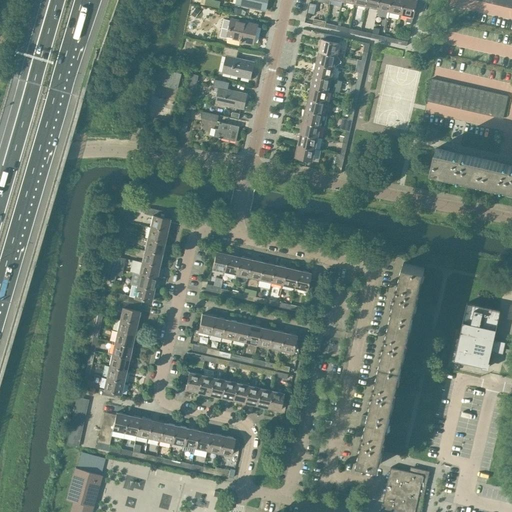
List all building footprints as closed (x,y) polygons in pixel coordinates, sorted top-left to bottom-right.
[(240,0),(239,4),(266,10),(268,0),(240,0)] [(378,8),(380,0),(367,0),(366,6),(378,8)] [(390,11),(392,0),(380,0),(378,8),(390,11)] [(402,13),(404,0),(392,0),(390,11),(402,13)] [(414,16),(417,0),(404,0),(402,13),(408,15),(406,21),(412,23),(414,16)] [(377,16),(378,8),(366,6),(365,13),(377,16)] [(325,27),(326,23),(326,21),(314,18),(313,24),(325,27)] [(258,25),(232,19),(229,36),(228,42),(240,45),(241,42),(243,42),(243,40),(254,42),(258,25)] [(323,39),(340,43),(341,37),(325,33),(323,39)] [(323,39),(322,38),(319,51),(337,55),(340,43),(323,39)] [(239,49),(225,46),(223,55),(227,56),(223,72),(251,78),(255,61),(237,58),(239,49)] [(341,62),(337,55),(319,51),(316,62),(334,66),(341,62)] [(363,73),(366,61),(361,60),(358,59),(355,71),(363,73)] [(332,78),(334,66),(316,62),(314,74),(332,78)] [(180,72),(153,65),(149,82),(176,89),(180,72)] [(360,85),(363,73),(355,71),(358,72),(356,84),(360,85)] [(329,90),(332,78),(314,74),(311,86),(329,90)] [(436,91),(438,80),(432,78),(429,89),(436,91)] [(229,82),(215,79),(213,87),(219,88),(216,102),(244,108),(247,94),(228,90),(229,82)] [(442,92),(444,81),(438,80),(436,91),(442,92)] [(448,94),(450,83),(444,81),(442,92),(448,94)] [(453,95),(456,84),(450,83),(448,94),(453,95)] [(459,96),(462,85),(456,84),(453,95),(459,96)] [(465,98),(468,87),(462,85),(459,96),(465,98)] [(326,102),(329,90),(311,86),(308,97),(326,102)] [(471,99),(473,88),(468,87),(465,98),(471,99)] [(477,101),(479,89),(473,88),(471,99),(477,101)] [(433,102),(436,91),(429,89),(427,101),(433,102)] [(482,102),(485,91),(479,89),(477,101),(482,102)] [(439,103),(442,92),(436,91),(433,102),(439,103)] [(488,103),(491,92),(485,91),(482,102),(488,103)] [(445,105),(448,94),(442,92),(439,103),(445,105)] [(494,105),(497,93),(491,92),(488,103),(494,105)] [(500,106),(503,95),(497,93),(494,105),(500,106)] [(451,106),(453,95),(448,94),(445,105),(451,106)] [(457,107),(459,96),(453,95),(451,106),(457,107)] [(506,107),(508,96),(503,95),(500,106),(506,107)] [(462,109),(465,98),(459,96),(457,107),(462,109)] [(324,113),(326,102),(308,97),(306,109),(324,113)] [(468,110),(471,99),(465,98),(462,109),(468,110)] [(474,111),(477,101),(471,99),(468,110),(474,111)] [(480,113),(482,102),(477,101),(474,111),(480,113)] [(486,114),(488,103),(482,102),(480,113),(486,114)] [(492,115),(494,105),(488,103),(486,114),(492,115)] [(498,117),(500,106),(494,105),(492,115),(498,117)] [(321,125),(324,113),(306,109),(303,121),(321,125)] [(219,115),(203,111),(201,117),(217,121),(219,115)] [(181,115),(177,132),(185,133),(189,117),(181,115)] [(318,137),(321,125),(303,121),(300,133),(318,137)] [(236,141),(240,126),(220,122),(218,129),(216,129),(214,136),(219,137),(219,138),(222,139),(222,138),(236,141)] [(316,149),(318,137),(300,133),(298,145),(316,149)] [(345,155),(347,143),(343,142),(340,154),(337,153),(345,155)] [(313,161),(316,149),(298,145),(295,157),(313,161)] [(481,180),(486,159),(453,152),(436,148),(431,169),(481,180)] [(342,167),(345,155),(337,153),(334,165),(342,167)] [(511,165),(503,163),(486,159),(481,180),(511,186),(511,165)] [(127,203),(124,218),(132,220),(136,205),(127,203)] [(169,218),(170,213),(150,208),(149,215),(153,215),(150,226),(168,230),(170,219),(169,218)] [(165,242),(168,230),(150,226),(147,238),(165,242)] [(162,253),(165,242),(147,238),(145,250),(162,253)] [(160,265),(162,253),(145,250),(142,261),(160,265)] [(224,271),(228,254),(216,251),(212,269),(224,271)] [(236,274),(239,256),(228,254),(224,271),(236,274)] [(247,277),(251,259),(239,256),(236,274),(247,277)] [(259,279),(263,262),(251,259),(247,277),(259,279)] [(157,277),(160,265),(142,261),(139,273),(157,277)] [(271,282),(275,265),(263,262),(259,279),(271,282)] [(379,464),(422,278),(425,266),(404,262),(368,415),(363,414),(360,429),(365,430),(358,459),(379,464)] [(283,285),(286,267),(275,265),(271,282),(283,285)] [(294,287),(298,270),(286,267),(283,285),(294,287)] [(310,273),(298,270),(294,287),(311,291),(314,281),(308,280),(310,273)] [(157,277),(139,273),(134,272),(131,284),(132,284),(137,285),(154,289),(157,277)] [(151,301),(154,289),(137,285),(132,284),(129,296),(121,294),(120,300),(140,305),(141,299),(151,301)] [(219,293),(220,289),(220,287),(206,284),(205,290),(219,293)] [(139,311),(140,305),(120,300),(118,307),(122,308),(120,319),(137,323),(140,311),(139,311)] [(454,360),(488,367),(501,310),(467,303),(454,360)] [(210,334),(214,316),(202,314),(198,331),(210,334)] [(221,337),(225,319),(214,316),(210,334),(221,337)] [(134,335),(137,323),(120,319),(117,331),(134,335)] [(233,339),(237,322),(225,319),(221,337),(233,339)] [(245,342),(249,324),(237,322),(233,339),(245,342)] [(257,345),(261,327),(249,324),(245,342),(257,345)] [(268,347),(272,330),(261,327),(257,345),(268,347)] [(280,350),(284,332),(272,330),(268,347),(280,350)] [(132,346),(134,335),(117,331),(114,342),(132,346)] [(296,335),(284,332),(280,350),(292,353),(296,335)] [(129,358),(132,346),(114,342),(112,354),(129,358)] [(193,344),(193,345),(192,350),(206,353),(207,348),(207,347),(193,344)] [(204,361),(205,356),(191,352),(190,358),(204,362),(204,361)] [(126,370),(129,358),(112,354),(109,366),(126,370)] [(126,370),(109,366),(106,378),(124,382),(126,370)] [(197,392),(201,375),(189,372),(185,389),(197,392)] [(208,395),(212,377),(201,375),(197,392),(208,395)] [(220,397),(224,380),(212,377),(208,395),(220,397)] [(121,394),(124,382),(106,378),(104,389),(100,388),(98,393),(115,397),(116,393),(121,394)] [(232,400),(236,382),(224,380),(220,397),(232,400)] [(244,402),(248,385),(236,382),(232,400),(244,402)] [(255,405),(259,388),(248,385),(244,402),(255,405)] [(267,408),(271,390),(259,388),(255,405),(267,408)] [(283,393),(271,390),(267,408),(279,410),(283,393)] [(88,399),(77,397),(75,403),(87,405),(88,399)] [(86,412),(87,405),(75,403),(74,409),(86,412)] [(114,421),(115,415),(104,412),(103,418),(114,421)] [(125,432),(128,415),(116,412),(115,415),(114,421),(113,426),(112,429),(125,432)] [(83,423),(85,417),(73,414),(72,421),(83,423)] [(136,435),(140,417),(128,415),(125,432),(136,435)] [(148,437),(152,420),(140,417),(136,435),(148,437)] [(113,426),(114,421),(103,418),(102,424),(113,426)] [(160,440),(164,422),(152,420),(148,437),(160,440)] [(82,429),(83,423),(72,421),(70,427),(82,429)] [(171,442),(175,425),(164,422),(160,440),(171,442)] [(112,432),(112,429),(113,426),(102,424),(100,430),(112,432)] [(183,445),(187,428),(175,425),(171,442),(183,445)] [(81,435),(82,429),(70,427),(69,432),(81,435)] [(195,447),(199,430),(187,428),(183,445),(195,447)] [(207,450),(210,433),(199,430),(195,447),(207,450)] [(79,441),(81,435),(69,432),(68,438),(79,441)] [(218,452),(222,435),(210,433),(207,450),(218,452)] [(109,444),(110,438),(99,435),(98,441),(109,444)] [(231,455),(234,438),(222,435),(218,452),(231,455)] [(78,447),(79,441),(68,438),(66,444),(78,447)] [(109,446),(109,444),(98,441),(96,448),(108,450),(109,446)] [(91,511),(102,475),(75,467),(66,499),(73,501),(70,511),(91,511)] [(215,467),(214,469),(213,473),(228,477),(229,470),(215,467)] [(421,486),(424,475),(413,472),(391,467),(388,478),(421,486)] [(419,496),(421,486),(388,478),(386,488),(419,496)] [(416,506),(419,496),(386,488),(383,499),(416,506)] [(415,511),(416,506),(383,499),(381,510),(389,511),(415,511)]
